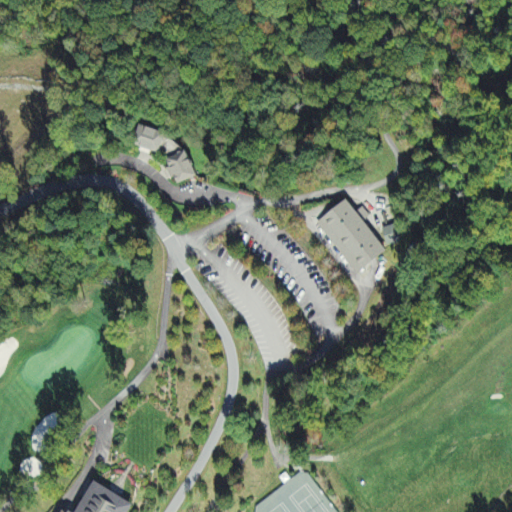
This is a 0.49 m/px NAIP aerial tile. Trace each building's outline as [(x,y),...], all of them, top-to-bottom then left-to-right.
[(134,148),(159,155),(166,135),(141,127),(134,148)] [(197,179),(187,153),(166,161),(175,187),(197,179)] [(364,222),(370,218),(363,210),(357,214),(348,202),(318,224),(356,277),(387,254),(364,222)] [(388,247),(404,242),(399,226),(383,230),(388,247)] [(129,511),(134,505),(94,484),(78,511),(65,511),(64,511),(63,511),(129,511)]
